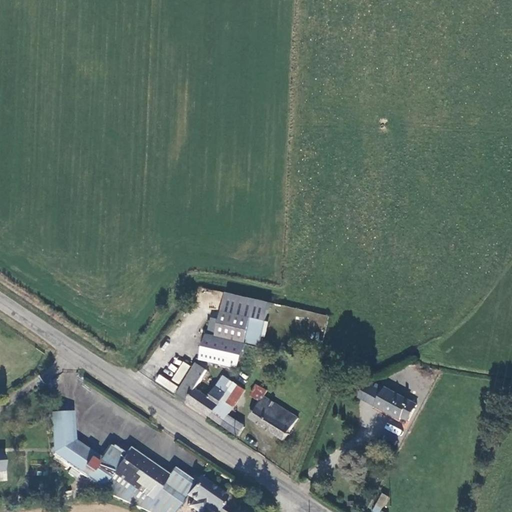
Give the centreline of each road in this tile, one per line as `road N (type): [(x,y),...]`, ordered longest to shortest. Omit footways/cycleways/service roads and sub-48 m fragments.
road 1 (tertiary): [(286,496),(0,303)]
road 2 (track): [(116,382),(182,287),(203,275),(282,292)]
road 3 (track): [(286,496),(340,373)]
